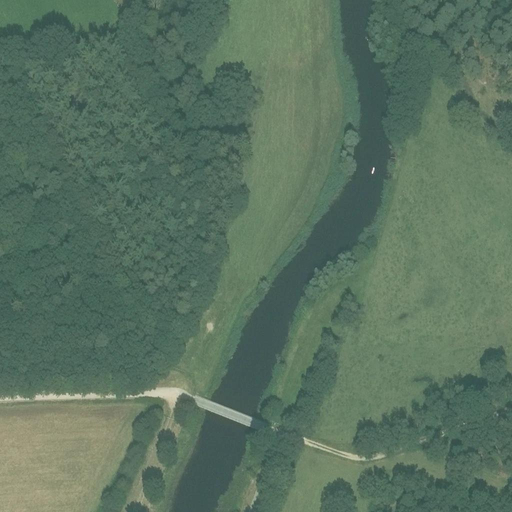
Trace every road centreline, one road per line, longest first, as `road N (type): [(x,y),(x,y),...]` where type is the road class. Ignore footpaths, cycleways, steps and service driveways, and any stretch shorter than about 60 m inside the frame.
road 1 (track): [(282,435),(363,458),(511,408)]
road 2 (track): [(207,404),(161,394),(0,400)]
road 3 (unclassified): [(251,511),(282,435),(207,404)]
road 4 (track): [(132,511),(177,390)]
